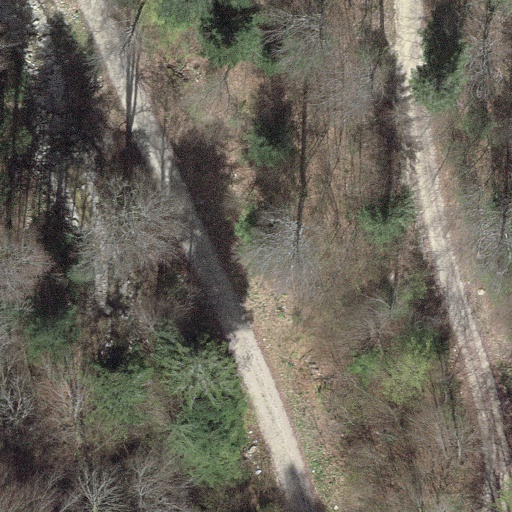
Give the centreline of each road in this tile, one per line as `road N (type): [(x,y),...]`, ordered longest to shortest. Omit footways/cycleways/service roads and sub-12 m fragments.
road 1 (track): [(305,511),(264,330),(99,0)]
road 2 (track): [(418,0),(430,195),(480,352),(499,446),(489,511)]
